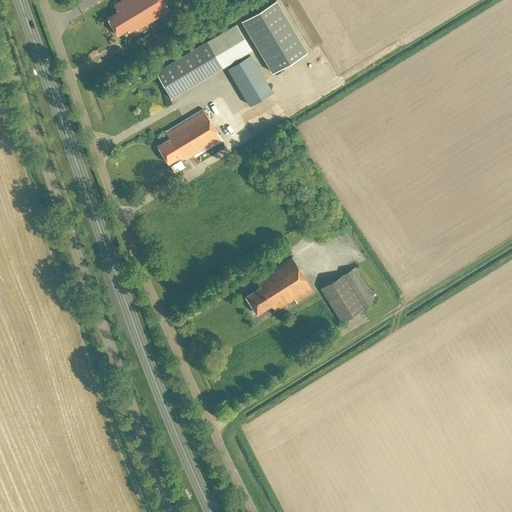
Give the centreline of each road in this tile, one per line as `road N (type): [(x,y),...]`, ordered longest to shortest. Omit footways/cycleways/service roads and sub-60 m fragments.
road 1 (unclassified): [(253,511),(130,245),(43,0)]
road 2 (trunk): [(210,511),(144,355),(19,0)]
road 3 (unclassified): [(173,511),(0,35)]
road 4 (unknown): [(98,155),(194,101),(223,99),(244,123)]
